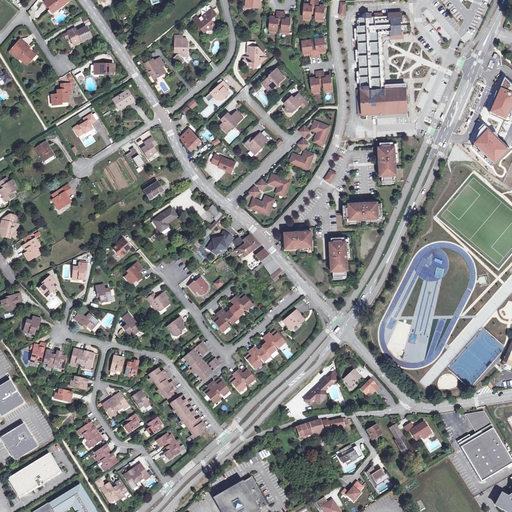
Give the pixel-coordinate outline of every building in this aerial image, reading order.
[(47,0),(44,2),(50,10),(54,7),(56,11),(69,1),(68,0),(50,0),(50,1),(48,0),(47,0)] [(256,0),(243,0),(244,2),(245,2),(245,7),(257,8),(258,2),(256,2),(256,0)] [(306,4),(302,4),(301,17),(308,18),(309,18),(309,11),(314,12),(313,18),(320,19),(321,19),(322,6),(318,5),(318,7),(316,7),(316,5),(316,0),(307,0),(308,4),(308,6),(306,6),(306,4)] [(208,30),(213,30),(216,27),(210,19),(216,14),(212,9),(206,14),(199,19),(197,17),(194,19),(196,22),(204,32),(208,30)] [(360,16),(356,17),(357,25),(355,25),(355,27),(352,27),(352,40),(356,40),(356,48),(353,49),(354,61),(357,61),(358,70),(355,70),(355,83),(359,83),(359,89),(356,89),(358,114),(376,113),(402,111),(401,86),(385,87),(380,88),(376,34),(380,34),(387,34),(401,33),(409,32),(408,19),(402,13),(400,14),(396,14),(396,11),(389,11),(389,14),(380,15),(380,12),(372,12),(372,15),(369,16),(369,15),(368,14),(367,13),(366,12),(365,12),(363,12),(362,12),(361,13),(361,14),(360,14),(360,15),(360,16)] [(283,12),(274,12),(274,17),(274,19),(272,19),(272,17),(266,17),(265,30),(274,31),(275,31),(275,26),(275,24),(280,24),(279,27),(279,31),(287,32),(288,19),(284,18),(284,20),(282,20),(282,18),(283,12)] [(79,31),(78,29),(78,28),(68,33),(73,43),(82,39),(83,41),(91,38),(87,27),(79,31)] [(402,111),(376,113),(376,117),(407,115),(407,111),(405,86),(405,82),(385,83),(380,34),(376,34),(380,88),(385,87),(401,86),(402,111)] [(175,38),(175,46),(175,52),(179,52),(184,56),(188,56),(188,42),(182,42),(182,39),(175,38)] [(309,43),(309,40),(300,41),(301,53),(307,52),(307,51),(308,50),(309,54),(309,57),(318,56),(317,53),(316,49),(318,49),(318,50),(324,50),(322,38),(313,39),(313,42),(314,44),(310,45),(309,43)] [(20,40),(19,42),(28,49),(29,48),(20,40)] [(19,42),(10,51),(17,57),(22,62),(25,59),(29,63),(36,56),(31,52),(29,54),(26,51),(28,49),(19,42)] [(255,47),(247,46),(247,54),(250,54),(250,56),(247,56),(247,59),(247,61),(248,61),(248,62),(251,62),(251,65),(256,65),(257,62),(260,62),(261,57),(259,57),(259,55),(259,52),(259,49),(255,47)] [(160,57),(154,61),(152,59),(145,64),(147,68),(153,78),(161,73),(162,74),(165,72),(162,66),(164,65),(160,57)] [(94,64),(94,72),(99,72),(99,75),(110,75),(110,72),(114,73),(114,65),(94,64)] [(261,83),(267,89),(269,86),(273,87),(275,85),(279,85),(279,82),(285,76),(275,67),(268,73),(269,75),(261,83)] [(0,69),(0,80),(3,79),(6,83),(12,80),(6,71),(2,74),(0,69)] [(313,78),(309,78),(311,91),(318,90),(319,90),(318,84),(320,83),(322,83),(323,90),(330,88),(331,88),(329,75),(325,76),(325,77),(323,78),(323,76),(322,71),(314,72),(315,77),(315,79),(313,79),(313,78)] [(223,87),(226,85),(222,81),(210,93),(216,100),(222,100),(229,93),(223,87)] [(51,95),(51,104),(56,104),(56,105),(61,105),(61,103),(68,103),(67,94),(71,94),(70,84),(60,85),(61,90),(61,92),(57,92),(57,95),(51,95)] [(511,105),(511,91),(500,86),(490,111),(507,118),(511,105)] [(259,90),(254,94),(262,103),(267,99),(259,90)] [(125,103),(126,106),(134,101),(127,91),(113,100),(117,107),(125,103)] [(291,111),(296,106),(297,107),(301,103),(305,99),(299,92),(294,97),(292,95),(284,103),(287,106),(285,108),(287,111),(291,111)] [(187,103),(192,109),(199,103),(194,98),(187,103)] [(233,125),(234,127),(243,118),(237,111),(231,117),(228,113),(221,120),(224,123),(220,126),(225,131),(228,128),(229,129),(233,125)] [(84,134),(92,129),(89,123),(90,122),(91,124),(95,121),(91,114),(83,119),(85,122),(80,126),(79,125),(73,129),(77,136),(83,132),(84,133),(84,134)] [(321,144),(327,126),(313,121),(310,130),(316,132),(313,142),(321,144)] [(493,166),(510,148),(484,123),(478,129),(472,147),(493,166)] [(227,134),(234,127),(233,125),(229,129),(228,128),(225,131),(227,134)] [(303,126),(298,132),(303,137),(308,132),(303,126)] [(189,130),(184,135),(181,138),(186,144),(192,150),(201,141),(190,129),(189,130)] [(257,149),(259,151),(266,144),(265,144),(268,140),(261,133),(254,139),(252,142),(250,140),(245,145),(252,151),(255,151),(257,149)] [(151,138),(146,142),(148,145),(147,146),(142,149),(148,158),(156,152),(152,147),(156,145),(151,138)] [(307,144),(302,139),(296,144),(302,150),(307,144)] [(392,141),(379,142),(379,146),(378,146),(378,148),(379,155),(379,156),(378,157),(378,158),(378,161),(379,161),(379,164),(379,166),(380,174),(381,174),(382,180),(394,179),(395,179),(394,173),(395,173),(395,162),(394,145),(392,145),(392,141)] [(46,143),(36,149),(44,161),(53,155),(46,143)] [(292,154),(289,163),(307,169),(312,154),(304,151),(301,158),(292,154)] [(232,171),(235,163),(215,155),(211,164),(219,167),(218,168),(226,171),(227,170),(232,171)] [(336,173),(330,170),(324,179),(330,183),(336,173)] [(290,182),(272,176),(269,184),(278,188),(276,194),(285,197),(290,182)] [(5,197),(8,201),(15,197),(12,193),(17,189),(12,181),(9,183),(7,179),(0,182),(4,189),(0,190),(0,192),(3,198),(5,197)] [(145,190),(156,183),(153,180),(143,187),(145,190)] [(266,185),(261,180),(256,185),(261,190),(266,185)] [(157,182),(156,183),(145,190),(144,191),(150,200),(160,193),(163,191),(157,182)] [(67,196),(69,195),(72,193),(68,186),(53,196),(55,199),(53,201),(56,206),(58,204),(61,209),(71,202),(67,196)] [(259,192),(254,187),(249,192),(254,197),(259,192)] [(160,193),(150,200),(152,203),(162,196),(160,193)] [(269,215),(274,201),(266,198),(263,204),(254,200),(250,209),(269,215)] [(378,215),(382,215),(383,215),(381,202),(377,202),(377,201),(375,201),(368,201),(367,202),(367,201),(365,201),(363,201),(363,200),(359,201),(359,202),(357,202),(349,203),(349,204),(343,204),(344,218),(347,217),(350,217),(350,219),(358,218),(362,218),(378,217),(378,215)] [(222,215),(212,205),(208,210),(216,217),(214,218),(217,221),(209,229),(202,236),(204,238),(206,236),(208,235),(211,231),(222,220),(225,217),(222,215)] [(161,232),(168,227),(166,224),(177,217),(171,209),(153,221),(161,232)] [(2,220),(1,225),(0,225),(2,226),(2,228),(0,227),(0,232),(0,233),(0,235),(1,237),(10,239),(11,235),(16,236),(17,229),(14,228),(15,225),(16,225),(18,217),(10,215),(8,216),(8,219),(5,218),(2,220)] [(225,217),(222,220),(238,235),(242,232),(225,217)] [(286,245),(286,248),(298,247),(301,247),(311,246),(312,246),(311,231),(304,231),(302,231),(302,230),(298,230),(298,231),(296,231),(294,231),(294,232),(285,233),(286,245)] [(225,233),(223,237),(219,238),(213,240),(207,249),(213,253),(215,250),(220,249),(222,250),(226,249),(233,238),(225,233)] [(244,245),(238,249),(238,250),(239,252),(237,254),(240,259),(243,257),(243,258),(253,251),(260,246),(250,235),(249,235),(247,237),(243,240),(245,244),(244,245)] [(28,236),(21,240),(24,246),(31,241),(28,236)] [(339,237),(332,237),(332,242),(331,242),(331,243),(331,251),(331,252),(330,252),(330,254),(330,256),(331,256),(331,260),(332,260),(332,270),(334,270),(334,276),(347,275),(347,269),(348,269),(347,257),(346,241),(345,241),(345,237),(345,236),(339,237)] [(233,242),(238,249),(244,245),(239,238),(233,242)] [(36,252),(38,250),(37,248),(40,247),(35,239),(31,241),(24,246),(23,246),(26,250),(28,252),(25,254),(29,261),(38,255),(36,252)] [(128,250),(129,249),(130,248),(122,239),(115,246),(116,247),(112,250),(119,257),(120,256),(121,256),(123,254),(124,253),(124,252),(126,252),(128,250)] [(197,253),(196,254),(199,259),(206,255),(199,244),(194,247),(197,253)] [(273,275),(277,279),(284,274),(280,270),(280,269),(270,257),(270,256),(264,249),(256,256),(261,263),(263,266),(272,277),(273,275)] [(75,267),(73,279),(85,280),(86,271),(87,271),(88,264),(80,263),(79,267),(75,267)] [(124,278),(127,281),(129,282),(132,285),(136,281),(137,283),(142,279),(138,274),(142,270),(137,263),(127,272),(129,274),(124,278)] [(263,266),(261,263),(254,269),(256,271),(263,266)] [(251,272),(256,279),(259,277),(253,270),(251,272)] [(51,277),(46,282),(47,283),(40,290),(48,298),(57,289),(54,286),(56,283),(51,277)] [(188,287),(194,294),(197,292),(199,295),(201,295),(208,290),(208,286),(201,277),(194,283),(194,282),(188,287)] [(217,288),(223,283),(219,278),(213,283),(217,288)] [(97,287),(98,294),(100,293),(102,303),(113,302),(111,289),(106,290),(105,285),(97,287)] [(268,285),(262,291),(272,300),(278,294),(268,285)] [(147,300),(154,310),(157,308),(158,309),(160,312),(170,304),(167,300),(168,299),(164,293),(157,299),(154,295),(147,300)] [(227,324),(226,323),(228,322),(229,320),(230,321),(232,325),(239,319),(238,318),(244,313),(242,310),(241,309),(242,308),(244,306),(244,307),(247,311),(253,305),(243,294),(240,296),(242,298),(240,299),(237,295),(230,300),(234,305),(230,308),(230,309),(226,313),(222,309),(216,314),(220,318),(219,319),(217,318),(213,321),(223,332),(230,327),(227,324)] [(2,301),(5,312),(16,309),(15,304),(23,302),(21,295),(10,297),(11,299),(2,301)] [(292,325),(294,327),(297,324),(298,326),(304,321),(296,311),(283,321),(289,328),(292,325)] [(80,314),(75,320),(83,326),(84,325),(92,331),(99,323),(90,315),(87,319),(80,314)] [(130,314),(124,319),(128,324),(124,328),(132,338),(141,331),(135,323),(136,322),(130,314)] [(28,320),(24,333),(34,336),(37,327),(39,327),(41,320),(34,318),(33,322),(28,320)] [(185,329),(181,324),(183,322),(180,318),(167,328),(174,337),(177,337),(180,335),(180,332),(185,329)] [(275,345),(276,343),(277,344),(280,347),(286,342),(276,331),(273,333),(275,336),(274,337),(270,333),(264,338),(267,342),(263,346),(264,347),(259,351),(256,347),(249,352),(253,356),(252,357),(250,355),(246,358),(256,369),(262,364),(260,361),(259,360),(260,359),(262,357),(263,358),(265,362),(271,356),(271,355),(277,350),(274,347),(273,346),(275,345)] [(511,341),(503,362),(511,365),(511,341)] [(45,349),(40,347),(32,346),(31,350),(33,350),(31,362),(37,363),(37,361),(42,362),(45,349)] [(64,369),(68,354),(62,352),(63,349),(60,349),(58,348),(57,351),(56,355),(51,354),(52,351),(47,350),(44,363),(49,364),(48,367),(54,368),(54,365),(59,366),(58,368),(64,369)] [(209,351),(207,348),(201,353),(204,356),(209,351)] [(79,353),(73,352),(70,365),(76,366),(76,363),(86,365),(85,368),(91,370),(94,357),(88,355),(89,352),(79,350),(79,353)] [(194,350),(182,360),(201,382),(213,372),(207,366),(201,358),(194,350)] [(119,361),(113,359),(111,372),(116,373),(117,371),(121,372),(124,359),(120,357),(119,361)] [(221,365),(216,359),(210,364),(215,369),(221,365)] [(128,363),(125,375),(131,377),(131,374),(136,375),(139,362),(134,361),(133,364),(128,363)] [(149,374),(151,378),(152,377),(154,379),(153,380),(157,386),(157,387),(159,390),(160,389),(162,391),(161,392),(164,398),(166,397),(170,403),(169,404),(173,410),(174,409),(176,412),(175,412),(181,422),(182,421),(184,424),(183,424),(185,428),(186,427),(192,436),(193,435),(195,438),(199,436),(204,432),(202,428),(205,425),(200,418),(195,421),(192,416),(196,414),(190,407),(187,409),(184,405),(188,402),(183,395),(177,399),(172,392),(177,389),(172,382),(169,384),(166,380),(170,378),(164,370),(161,372),(158,368),(149,374)] [(245,382),(246,381),(248,382),(250,385),(256,379),(246,368),(243,371),(245,373),(244,374),(240,370),(234,375),(237,380),(236,381),(234,378),(231,381),(241,392),(247,387),(245,384),(244,383),(245,382)] [(319,404),(324,399),(325,390),(338,378),(337,371),(336,370),(304,400),(309,405),(315,400),(319,404)] [(360,377),(354,370),(344,379),(351,386),(360,377)] [(71,387),(83,389),(84,384),(87,385),(88,380),(78,378),(75,377),(74,382),(72,381),(71,387)] [(0,386),(0,414),(1,416),(24,403),(10,380),(0,386)] [(220,394),(221,392),(222,394),(225,397),(231,391),(221,380),(217,383),(220,385),(218,386),(215,382),(209,387),(212,391),(211,392),(209,390),(206,393),(216,404),(222,399),(219,396),(218,395),(220,394)] [(371,380),(360,389),(366,395),(369,391),(372,394),(375,391),(378,395),(382,391),(375,384),(373,385),(371,383),(373,382),(371,380)] [(55,399),(68,402),(69,397),(72,398),(73,393),(60,390),(59,394),(57,394),(55,399)] [(132,397),(140,408),(144,405),(146,407),(151,404),(143,393),(138,396),(136,394),(132,397)] [(117,399),(116,397),(108,402),(109,405),(105,408),(113,418),(117,415),(116,413),(123,408),(125,409),(129,406),(122,396),(117,399)] [(511,402),(485,406),(511,449),(511,402)] [(482,413),(476,414),(477,418),(473,420),(470,417),(467,419),(475,433),(480,431),(482,434),(459,447),(480,482),(511,462),(491,428),(490,428),(489,426),(490,426),(482,413)] [(135,415),(129,419),(131,422),(128,424),(125,426),(129,433),(142,424),(135,415)] [(393,426),(396,424),(397,424),(391,415),(388,417),(393,426)] [(158,418),(151,422),(153,425),(150,427),(147,430),(151,436),(162,429),(160,426),(162,424),(158,418)] [(344,426),(343,420),(343,419),(328,422),(327,420),(320,421),(320,420),(296,427),(300,437),(306,435),(315,432),(344,427),(344,426)] [(15,460),(37,446),(24,424),(1,438),(15,460)] [(93,429),(90,424),(79,432),(82,436),(84,435),(90,443),(88,444),(91,449),(101,442),(98,437),(101,436),(96,427),(93,429)] [(390,428),(396,439),(403,435),(396,424),(393,426),(390,428)] [(417,442),(422,438),(425,437),(427,437),(431,434),(424,424),(414,430),(411,432),(417,442)] [(367,431),(372,440),(382,434),(376,425),(367,431)] [(408,434),(411,432),(414,430),(411,425),(405,429),(408,434)] [(172,449),(169,451),(166,453),(170,460),(180,453),(179,450),(181,448),(172,435),(170,437),(168,434),(157,441),(161,447),(165,445),(167,443),(172,449)] [(403,435),(396,439),(399,443),(396,444),(399,449),(407,443),(403,435)] [(407,443),(399,449),(403,455),(412,450),(407,443)] [(114,460),(116,458),(113,454),(111,456),(108,451),(110,449),(108,445),(96,453),(99,457),(97,458),(100,463),(102,461),(105,466),(103,467),(106,472),(117,464),(114,460)] [(351,446),(340,452),(348,465),(363,457),(357,447),(353,449),(351,446)] [(9,478),(20,496),(37,485),(38,487),(44,483),(43,481),(60,471),(50,453),(9,478)] [(250,457),(254,463),(261,459),(257,453),(250,457)] [(131,475),(126,478),(134,489),(138,486),(137,484),(145,479),(146,481),(151,478),(143,467),(139,470),(137,467),(129,472),(131,475)] [(372,468),(367,474),(369,478),(370,477),(373,482),(372,482),(376,487),(388,479),(382,469),(377,472),(373,467),(372,468)] [(43,481),(44,483),(61,473),(60,471),(43,481)] [(212,498),(220,511),(257,511),(268,506),(251,477),(243,482),(242,481),(212,498)] [(102,489),(104,492),(108,489),(106,486),(102,479),(97,482),(102,489)] [(110,483),(106,486),(108,489),(104,492),(111,503),(115,500),(116,499),(117,501),(121,499),(122,500),(126,497),(124,495),(128,492),(121,481),(117,484),(118,486),(114,489),(110,483)] [(342,494),(347,497),(348,496),(355,502),(362,494),(360,493),(364,488),(358,483),(350,494),(345,490),(342,494)] [(21,497),(38,487),(37,485),(20,496),(21,497)] [(37,511),(79,488),(93,511),(94,511),(79,486),(35,511),(37,511)] [(92,511),(93,511),(79,488),(37,511),(92,511)] [(495,505),(507,511),(511,511),(511,493),(511,494),(510,494),(509,495),(508,495),(508,496),(507,497),(500,494),(495,505)] [(326,499),(317,505),(320,510),(323,509),(324,511),(341,511),(334,501),(329,504),(326,499)]
